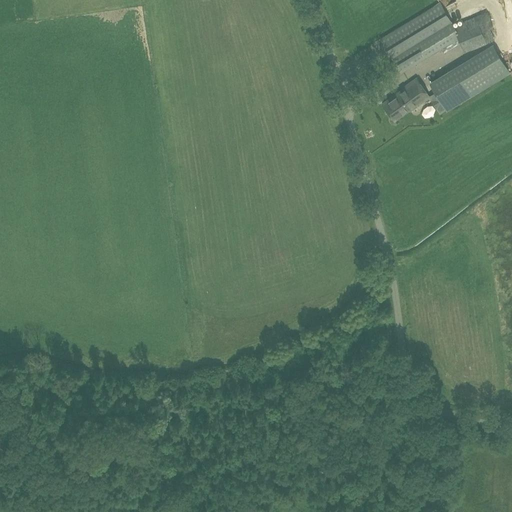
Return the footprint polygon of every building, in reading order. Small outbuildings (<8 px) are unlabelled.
[(441,3),(382,39),(402,72),(459,37),(461,44),(465,52),(495,40),(490,28),(494,27),(492,23),(495,22),(493,16),(490,18),(487,12),(454,26),(441,3)] [(492,31),(505,52),(511,47),(511,32),(505,23),(492,31)] [(447,109),(507,72),(497,55),(458,78),(453,71),(446,75),(430,84),(447,109)] [(397,94),(409,110),(409,111),(429,97),(416,79),(397,93),(397,94)] [(394,121),(409,110),(397,94),(382,104),(394,121)]
